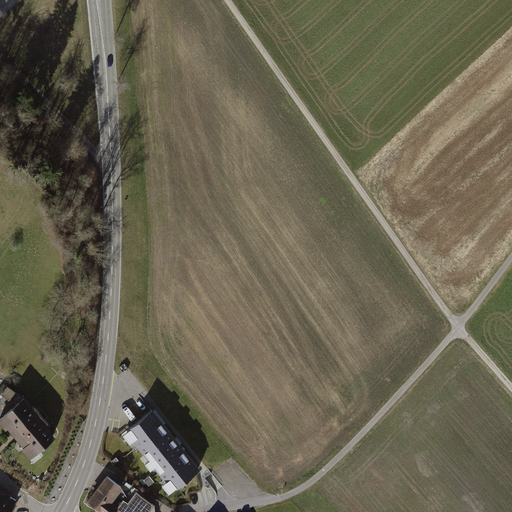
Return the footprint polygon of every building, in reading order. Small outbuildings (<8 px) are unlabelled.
[(23,446),(30,454),(55,434),(46,423),(48,421),(35,405),(33,407),(24,396),(23,397),(18,394),(19,393),(8,384),(0,395),(0,417),(6,425),(8,423),(25,444),(23,446)] [(151,411),(125,431),(173,491),(199,470),(151,411)] [(108,474),(87,498),(99,508),(101,506),(108,511),(112,511),(119,505),(111,498),(122,486),(108,474)] [(12,511),(16,503),(0,494),(0,511),(12,511)] [(123,511),(142,511),(150,502),(138,494),(131,503),(127,500),(120,510),(123,511)]
